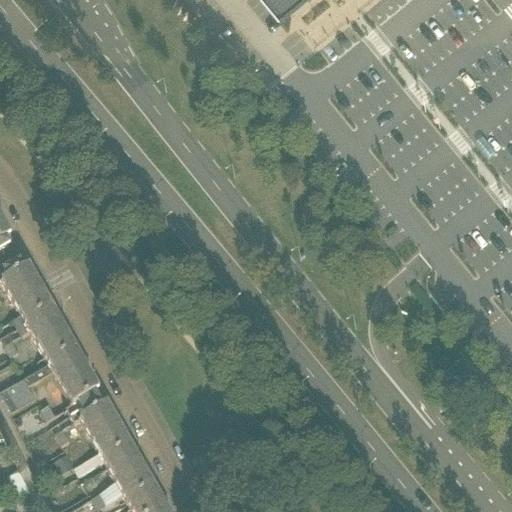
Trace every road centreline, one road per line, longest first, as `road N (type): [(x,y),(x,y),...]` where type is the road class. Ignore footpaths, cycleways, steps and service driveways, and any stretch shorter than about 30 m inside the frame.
road 1 (secondary): [(0,6),(422,511)]
road 2 (secondary): [(480,511),(70,0)]
road 3 (residential): [(202,511),(0,175)]
